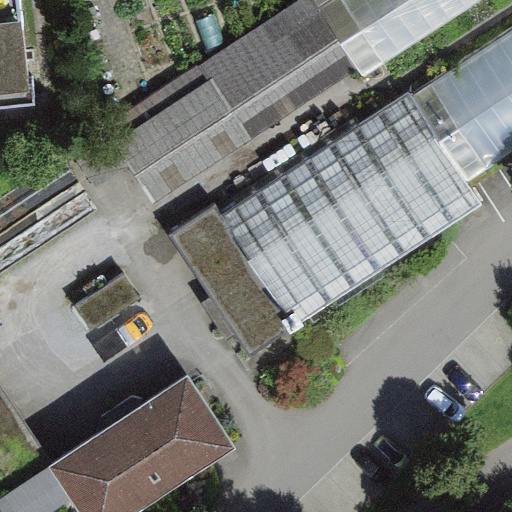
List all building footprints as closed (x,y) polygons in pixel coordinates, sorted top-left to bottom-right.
[(29,0),(0,0),(0,96),(37,93),(29,0)] [(156,198),(359,66),(315,0),(299,0),(108,124),(156,198)] [(315,0),(359,66),(365,76),(481,0),(315,0)] [(411,87),(221,211),(297,325),(485,202),(470,179),(511,151),(511,27),(414,92),(411,87)] [(215,201),(170,230),(252,354),(297,325),(221,211),(215,201)] [(0,507),(3,511),(49,511),(76,495),(87,511),(125,511),(239,437),(189,362),(51,453),(0,375),(0,507)]
